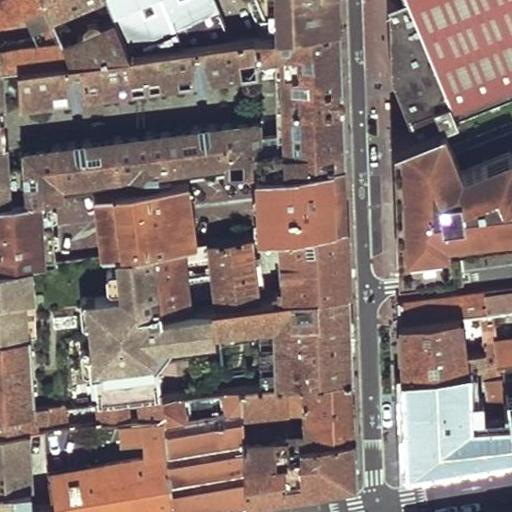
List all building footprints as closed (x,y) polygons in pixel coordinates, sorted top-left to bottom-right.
[(0,0),(0,16),(24,6),(39,0),(0,0)] [(46,0),(39,0),(24,6),(39,41),(62,37),(52,15),(46,0)] [(46,0),(52,15),(83,0),(46,0)] [(132,52),(232,39),(216,0),(109,0),(119,23),(132,52)] [(247,0),(262,35),(340,26),(338,0),(247,0)] [(511,0),(388,0),(389,14),(398,68),(401,85),(416,126),(511,87),(511,0)] [(119,23),(66,45),(72,59),(132,52),(119,23)] [(0,202),(13,201),(7,84),(22,83),(23,104),(261,71),(260,57),(280,55),(285,147),(266,149),(263,118),(27,150),(29,199),(52,196),(96,190),(188,178),(257,169),(345,157),(343,100),(340,26),(262,35),(232,39),(132,52),(72,59),(24,65),(0,68),(0,202)] [(66,45),(62,37),(39,41),(22,43),(24,65),(72,59),(66,45)] [(0,68),(24,65),(22,43),(0,47),(0,68)] [(444,253),(445,263),(461,260),(458,234),(511,227),(511,87),(416,126),(392,135),(393,174),(467,172),(465,169),(459,152),(511,130),(511,178),(468,186),(404,188),(407,257),(444,253)] [(467,172),(393,174),(396,268),(445,263),(444,253),(407,257),(404,188),(468,186),(511,178),(511,149),(465,169),(467,172)] [(345,157),(257,169),(259,233),(279,230),(347,221),(346,190),(345,157)] [(188,178),(96,190),(104,253),(119,251),(154,246),(185,242),(197,241),(188,178)] [(13,201),(0,202),(0,265),(57,259),(52,196),(29,199),(13,201)] [(347,221),(279,230),(285,297),(350,289),(349,256),(347,221)] [(253,233),(208,239),(215,306),(259,300),(253,233)] [(197,241),(185,242),(192,309),(210,306),(215,306),(208,239),(197,241)] [(192,309),(185,242),(154,246),(161,312),(192,309)] [(93,318),(101,398),(164,392),(160,365),(176,346),(215,342),(210,306),(192,309),(161,312),(154,246),(119,251),(124,291),(96,294),(100,318),(93,318)] [(0,407),(41,404),(33,310),(30,311),(26,281),(34,280),(32,262),(0,266),(0,407)] [(399,310),(399,320),(461,312),(479,310),(494,308),(511,305),(511,283),(509,284),(398,298),(399,310)] [(215,306),(210,306),(215,342),(221,387),(245,384),(353,374),(351,331),(350,289),(285,297),(259,300),(215,306)] [(496,361),(503,360),(511,359),(511,305),(494,308),(497,333),(493,333),(496,361)] [(400,347),(401,373),(496,361),(493,333),(497,333),(494,308),(479,310),(483,351),(465,353),(461,312),(399,320),(400,347)] [(511,359),(503,360),(503,365),(504,375),(511,437),(511,359)] [(459,460),(511,451),(511,437),(504,375),(485,378),(489,419),(473,420),(470,369),(503,365),(503,360),(496,361),(401,373),(403,421),(404,469),(459,460)] [(245,384),(246,415),(282,412),(302,404),(302,427),(286,429),(287,432),(288,440),(355,435),(354,405),(353,374),(245,384)] [(166,419),(175,509),(211,503),(247,497),(245,436),(246,415),(245,384),(221,387),(164,392),(166,419)] [(164,392),(98,399),(100,423),(144,421),(166,419),(164,392)] [(0,431),(29,429),(71,425),(68,401),(61,402),(41,404),(0,407),(0,431)] [(158,511),(175,509),(166,419),(144,421),(148,453),(52,469),(55,498),(56,511),(158,511)] [(37,500),(31,445),(29,429),(0,431),(0,511),(56,511),(55,498),(37,500)] [(245,436),(247,497),(302,488),(353,479),(356,478),(357,475),(355,435),(288,440),(287,432),(245,436)]
